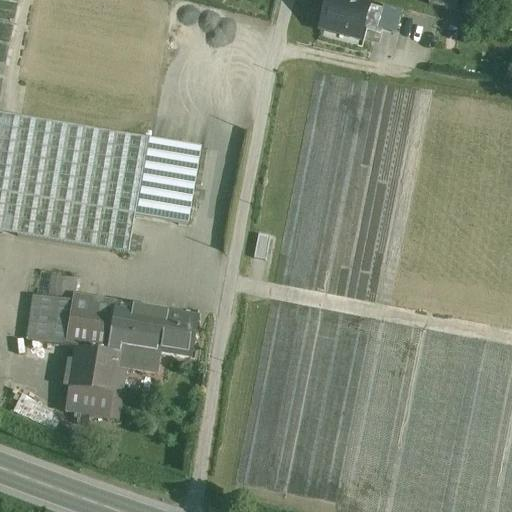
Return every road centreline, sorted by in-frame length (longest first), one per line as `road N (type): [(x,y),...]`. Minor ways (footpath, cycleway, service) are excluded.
road 1 (residential): [(288,0),(196,511)]
road 2 (secondary): [(0,468),(123,511)]
